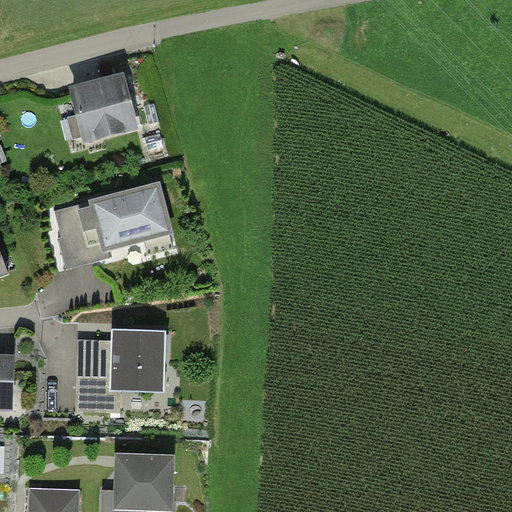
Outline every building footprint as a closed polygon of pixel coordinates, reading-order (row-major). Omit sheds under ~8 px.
[(119,76),(61,94),(76,145),(135,127),(119,76)] [(155,185),(49,214),(65,274),(171,245),(155,185)] [(0,243),(0,277),(11,274),(0,243)] [(167,328),(113,327),(112,388),(165,390),(167,328)] [(9,358),(0,358),(0,408),(10,409),(9,358)] [(177,451),(116,450),(115,490),(104,490),(103,511),(149,511),(150,509),(175,510),(177,451)] [(80,511),(81,489),(32,487),(31,511),(80,511)]
